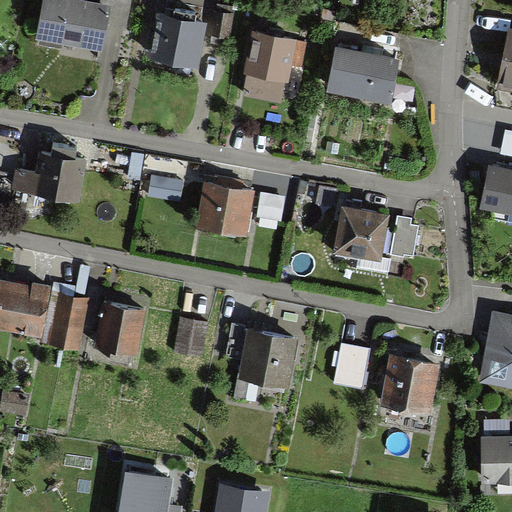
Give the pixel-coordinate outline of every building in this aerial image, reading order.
[(46,0),(38,35),(94,48),(105,0),(46,0)] [(208,33),(224,35),(229,5),(213,2),(208,33)] [(160,4),(150,51),(191,59),(201,12),(160,4)] [(244,69),(282,76),(291,28),(253,21),(244,69)] [(499,76),(511,78),(511,21),(509,21),(499,76)] [(334,40),(326,86),(384,96),(392,49),(334,40)] [(402,68),(399,96),(415,98),(418,70),(402,68)] [(16,190),(72,197),(79,148),(43,143),(40,166),(19,163),(16,190)] [(482,198),(511,204),(511,158),(491,154),(482,198)] [(156,171),(151,195),(184,201),(189,177),(156,171)] [(198,221),(241,226),(247,178),(204,173),(198,221)] [(284,227),(290,193),(266,189),(260,223),(284,227)] [(385,198),(343,190),(334,243),(410,257),(417,220),(408,218),(409,211),(383,207),(385,198)] [(0,271),(0,322),(35,329),(45,280),(0,271)] [(58,286),(49,342),(73,346),(82,290),(58,286)] [(102,296),(95,339),(110,342),(108,357),(130,361),(139,302),(102,296)] [(178,314),(172,351),(198,355),(204,318),(178,314)] [(511,320),(495,317),(484,377),(511,382),(511,320)] [(239,381),(280,388),(289,328),(231,319),(226,353),(243,356),(239,381)] [(335,376),(361,380),(367,344),(341,340),(335,376)] [(390,341),(381,396),(428,403),(437,349),(390,341)] [(22,403),(24,387),(3,385),(1,401),(22,403)] [(481,474),(511,472),(511,430),(480,431),(481,474)] [(164,511),(169,482),(128,476),(121,511),(164,511)] [(260,511),(263,495),(221,488),(217,511),(260,511)]
